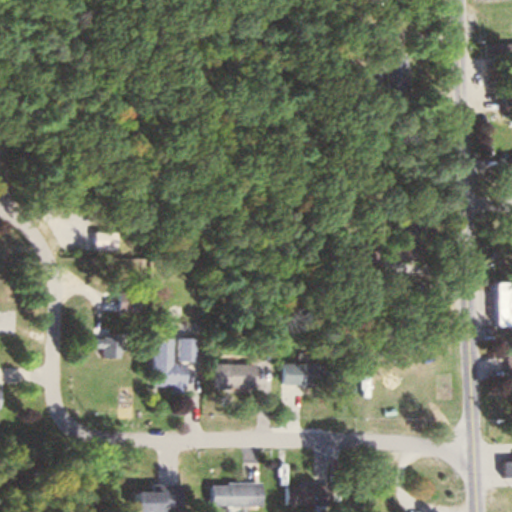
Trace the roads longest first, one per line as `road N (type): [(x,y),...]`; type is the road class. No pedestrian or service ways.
road 1 (residential): [(470,446),(89,437),(68,424),(56,399),(59,295),(50,266),(0,218)]
road 2 (residential): [(473,511),(455,0)]
